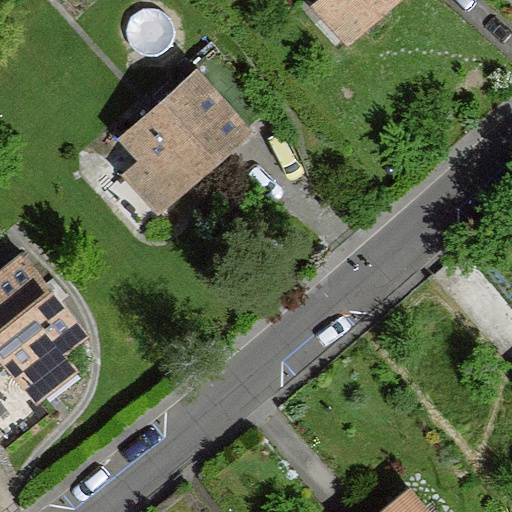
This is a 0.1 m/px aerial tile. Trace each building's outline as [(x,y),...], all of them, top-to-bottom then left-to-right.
[(346,0),(366,23),(391,0),(346,0)] [(191,61),(199,71),(250,127),(272,106),(214,41),(191,61)] [(250,127),(199,71),(127,136),(176,192),(250,127)] [(85,333),(25,256),(0,275),(0,349),(24,380),(85,333)] [(431,511),(413,490),(384,511),(431,511)]
